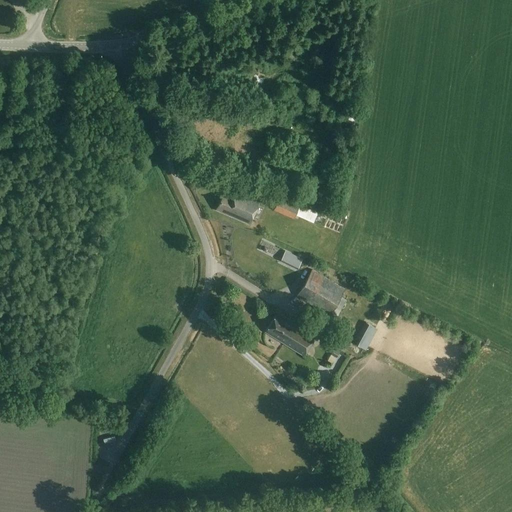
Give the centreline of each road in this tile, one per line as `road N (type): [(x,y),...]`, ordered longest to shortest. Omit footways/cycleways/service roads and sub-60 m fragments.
road 1 (unclassified): [(112,464),(206,292),(206,255),(192,211),(115,46)]
road 2 (tertiary): [(115,46),(263,0)]
